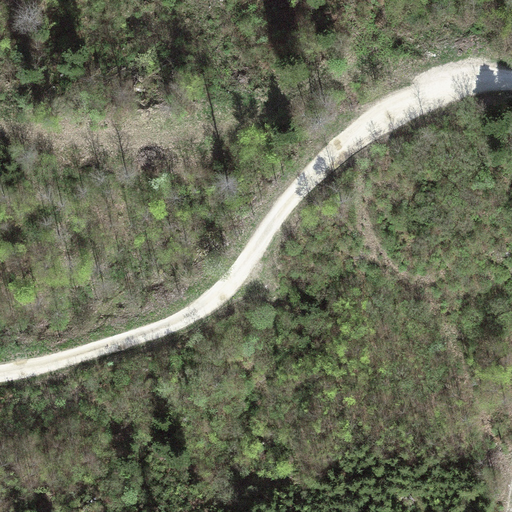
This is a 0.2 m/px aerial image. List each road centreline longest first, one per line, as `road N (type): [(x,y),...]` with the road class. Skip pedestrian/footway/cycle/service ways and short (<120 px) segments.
road 1 (track): [(0,374),(180,320),(224,290),(285,200),(343,145),(453,87),(511,81)]
road 2 (track): [(0,126),(102,138),(181,135),(254,119),(358,73),(421,76),(453,87)]
